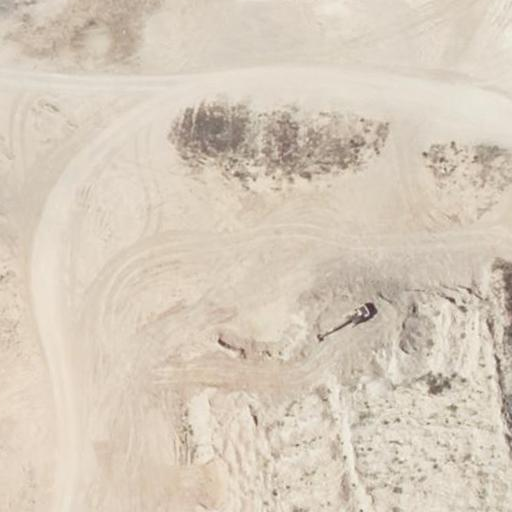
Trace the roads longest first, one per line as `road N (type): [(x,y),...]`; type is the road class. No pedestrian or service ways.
road 1 (track): [(60,511),(73,458),(72,393),(53,316),(50,257),(61,201),(89,161),(146,115),(206,86),(248,82),(315,83),(511,124)]
road 2 (track): [(0,75),(206,86)]
